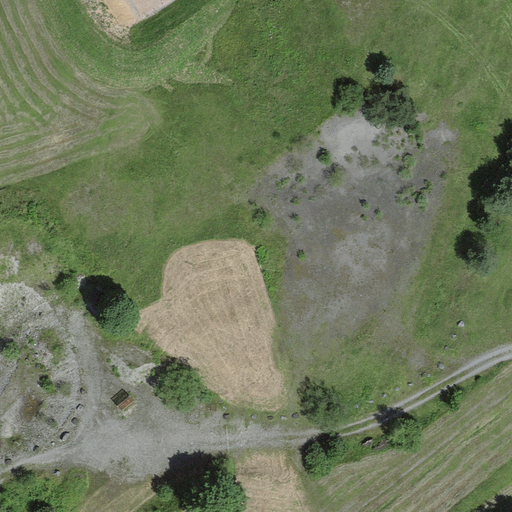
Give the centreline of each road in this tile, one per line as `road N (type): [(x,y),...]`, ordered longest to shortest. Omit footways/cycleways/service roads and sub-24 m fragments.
road 1 (track): [(511,355),(325,436),(71,445),(0,474)]
road 2 (track): [(351,511),(511,386)]
